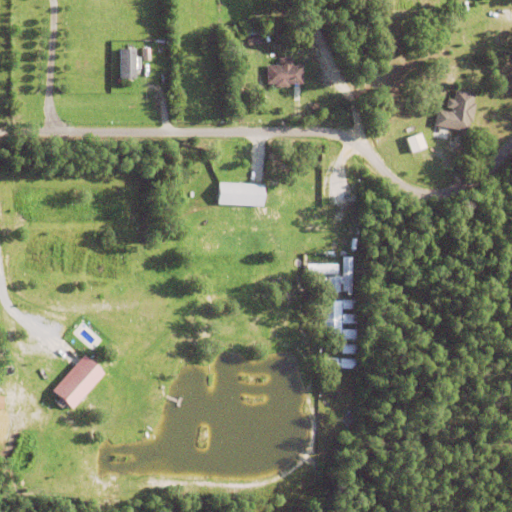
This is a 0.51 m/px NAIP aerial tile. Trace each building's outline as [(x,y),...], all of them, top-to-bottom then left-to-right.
[(246,35),(259,34),(260,44),(246,45),(246,35)] [(136,47),(121,47),(120,77),(136,77),(136,47)] [(287,85),(287,88),(274,88),(274,85),(265,85),(266,66),(278,66),(278,58),(292,59),(292,65),(302,66),(302,85),(287,85)] [(475,105),(471,123),(469,123),(467,133),(433,127),(436,110),(450,113),(451,110),(445,109),(447,99),(452,100),(453,90),(474,94),(472,104),(475,105)] [(404,139),(419,134),(425,149),(410,155),(404,139)] [(224,150),(270,149),(270,159),(224,159),(224,150)] [(216,205),(218,183),(263,185),(262,208),(216,205)] [(350,291),(350,256),(340,255),(340,263),(307,262),(307,274),(327,274),(327,291),(350,291)] [(51,392),(83,357),(103,375),(71,410),(51,392)]
